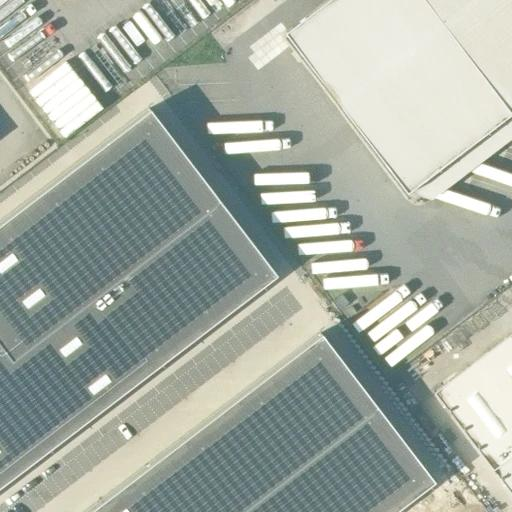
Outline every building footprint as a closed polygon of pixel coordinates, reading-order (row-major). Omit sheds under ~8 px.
[(511,0),(329,0),(290,30),(413,192),(414,191),(433,197),(450,184),(456,167),(467,171),(473,154),(484,158),(490,141),(501,145),(507,128),(511,129),(511,0)] [(0,483),(274,274),(148,109),(0,221),(0,483)] [(390,511),(416,493),(432,480),(319,333),(85,511),(390,511)] [(511,333),(436,391),(511,490),(511,333)] [(430,511),(416,493),(390,511),(430,511)]
